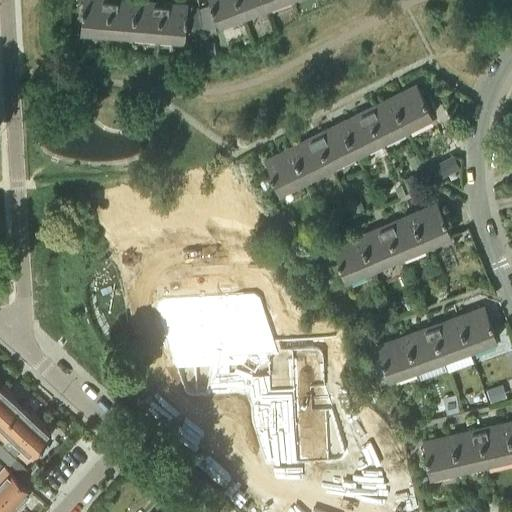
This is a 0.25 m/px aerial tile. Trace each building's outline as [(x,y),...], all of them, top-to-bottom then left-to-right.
[(107,32),(110,0),(84,0),(83,8),(81,29),(107,32)] [(133,34),(135,0),(110,0),(107,32),(133,34)] [(137,0),(135,0),(133,34),(158,37),(161,2),(137,0)] [(244,15),(237,0),(209,0),(218,24),(244,15)] [(267,6),(264,0),(237,0),(244,15),(267,6)] [(161,2),(158,37),(185,39),(187,17),(186,17),(187,5),(161,2)] [(215,53),(214,42),(205,43),(207,54),(215,53)] [(391,97),(406,128),(432,115),(422,95),(416,84),(391,97)] [(406,128),(391,97),(366,109),(381,141),(406,128)] [(340,122),(356,153),(381,141),(366,109),(340,122)] [(356,153),(340,122),(315,134),(331,166),(356,153)] [(290,147),(306,178),(331,166),(315,134),(290,147)] [(306,178),(290,147),(265,159),(270,171),(269,171),(279,191),(306,178)] [(415,168),(422,165),(415,151),(408,154),(415,168)] [(431,165),(437,178),(447,173),(440,160),(431,165)] [(410,193),(421,188),(418,180),(407,185),(410,193)] [(407,194),(404,186),(397,189),(400,197),(407,194)] [(357,212),(365,208),(361,200),(353,203),(357,212)] [(411,213),(424,245),(451,234),(443,213),(442,214),(437,202),(411,213)] [(339,221),(334,207),(324,211),(329,224),(339,221)] [(424,245),(411,213),(385,224),(398,256),(424,245)] [(398,256),(385,224),(359,235),(373,267),(398,256)] [(373,267),(359,235),(333,246),(337,258),(345,279),(373,267)] [(157,311),(157,312),(157,313),(177,376),(177,377),(178,378),(178,379),(179,379),(180,380),(181,380),(182,380),(182,381),(183,381),(184,381),(185,381),(186,381),(240,376),(243,386),(243,399),(251,426),(251,427),(252,428),(252,429),(253,429),(254,430),(255,430),(255,431),(256,431),(257,431),(258,431),(259,431),(260,432),(260,431),(319,426),(321,426),(322,426),(323,426),(324,425),(325,425),(326,424),(327,424),(328,424),(328,423),(329,423),(329,422),(330,422),(330,421),(331,420),(331,419),(331,418),(331,417),(331,416),(331,415),(330,410),(316,368),(317,345),(317,344),(317,343),(317,342),(316,341),(316,340),(315,339),(314,339),(314,338),(313,338),(312,337),(311,337),(310,337),(309,337),(308,337),(307,337),(273,340),(261,302),(260,300),(260,299),(260,298),(259,298),(259,297),(258,296),(257,296),(257,295),(256,295),(255,295),(254,294),(253,294),(252,294),(251,294),(167,302),(166,302),(165,302),(164,302),(164,303),(163,303),(162,303),(162,304),(161,304),(160,304),(160,305),(159,305),(159,306),(158,306),(158,307),(158,308),(157,308),(157,309),(157,310),(157,311)] [(457,316),(469,348),(497,338),(490,317),(489,317),(484,306),(457,316)] [(469,348),(457,316),(431,325),(443,358),(469,348)] [(443,358),(431,325),(405,335),(417,367),(443,358)] [(417,367),(405,335),(378,344),(382,356),(381,357),(389,377),(417,367)] [(490,401),(504,396),(500,384),(486,389),(490,401)] [(0,427),(20,406),(5,392),(0,397),(0,427)] [(448,413),(460,410),(456,394),(444,397),(448,413)] [(35,420),(20,406),(0,427),(0,434),(5,439),(2,443),(8,449),(9,449),(17,440),(35,420)] [(35,420),(17,440),(9,449),(15,455),(19,451),(28,460),(51,434),(35,420)] [(511,455),(511,450),(505,422),(478,428),(486,462),(511,455)] [(486,462),(478,428),(451,434),(459,468),(486,462)] [(459,468),(451,434),(423,441),(426,453),(425,453),(430,475),(459,468)] [(0,441),(0,454),(2,456),(8,449),(2,443),(0,441)] [(9,449),(8,449),(2,456),(10,463),(16,456),(15,455),(9,449)] [(29,477),(40,465),(35,460),(24,473),(29,477)] [(5,465),(0,470),(0,490),(16,505),(30,489),(5,465)] [(0,511),(9,511),(16,505),(0,490),(0,511)]
